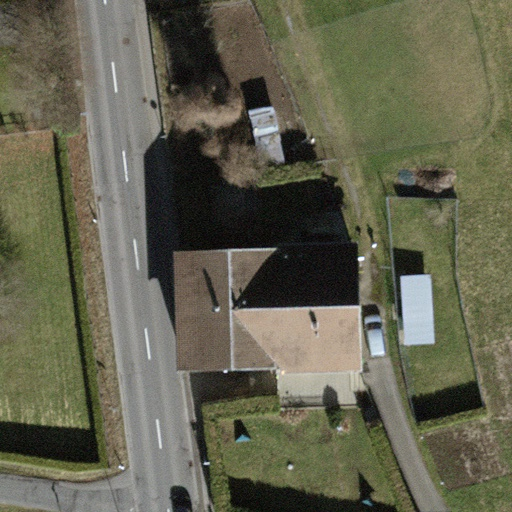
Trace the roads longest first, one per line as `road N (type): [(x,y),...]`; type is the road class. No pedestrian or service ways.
road 1 (tertiary): [(167,511),(106,0)]
road 2 (unclassified): [(0,489),(160,511)]
